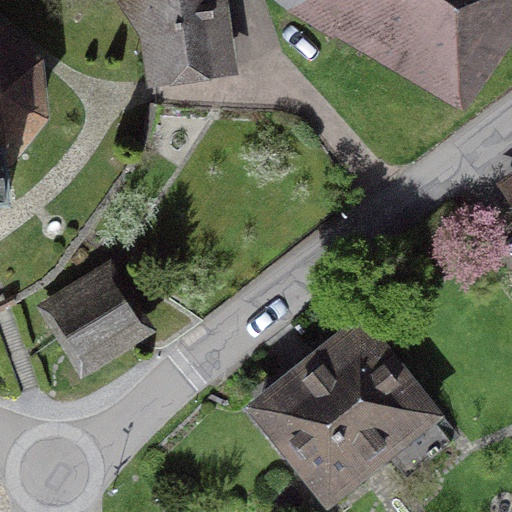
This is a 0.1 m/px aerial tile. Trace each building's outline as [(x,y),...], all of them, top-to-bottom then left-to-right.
[(209,0),(124,0),(125,1),(142,28),(151,27),(157,71),(219,62),(209,0)] [(511,0),(334,0),(471,90),(511,25),(511,0)] [(0,33),(0,202),(8,201),(5,158),(41,116),(36,63),(0,33)] [(133,324),(108,284),(62,313),(87,353),(133,324)] [(329,493),(430,413),(361,326),(260,406),(329,493)]
